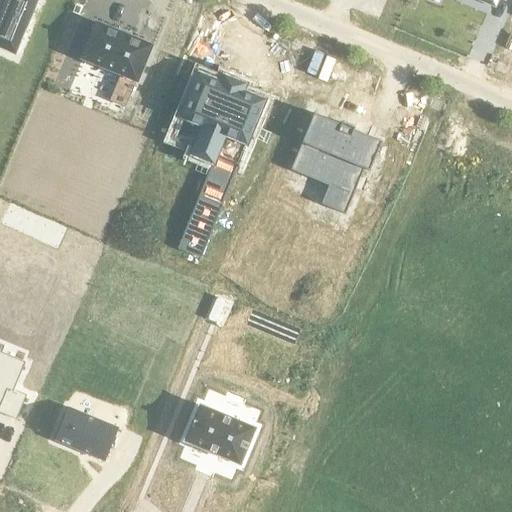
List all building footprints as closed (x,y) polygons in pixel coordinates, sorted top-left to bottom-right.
[(0,0),(0,47),(15,54),(37,0),(0,0)] [(97,23),(82,59),(121,75),(111,101),(125,107),(136,81),(137,82),(152,46),(97,23)] [(199,74),(172,139),(195,148),(192,156),(213,164),(216,157),(239,166),(266,101),(243,92),(246,85),(225,77),(222,83),(199,74)] [(314,114),(290,170),(328,186),(321,205),(346,215),(364,169),(370,172),(382,142),(355,131),(356,129),(355,128),(354,130),(343,126),(344,123),(343,123),(342,125),(314,114)] [(200,196),(178,248),(201,258),(223,205),(200,196)] [(0,413),(16,420),(26,396),(14,390),(25,362),(0,351),(0,413)] [(200,406),(185,442),(240,465),(255,429),(200,406)] [(69,408),(55,440),(105,461),(119,429),(69,408)]
